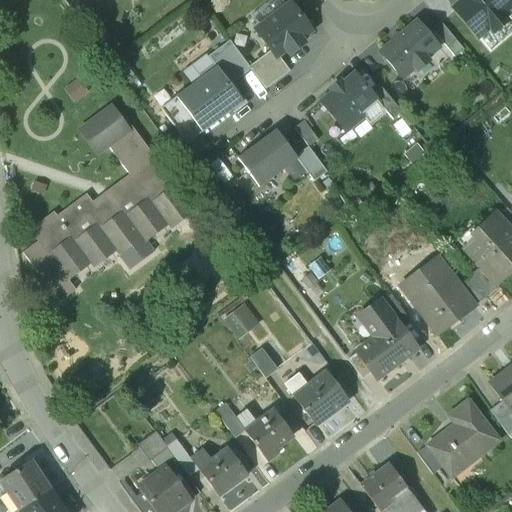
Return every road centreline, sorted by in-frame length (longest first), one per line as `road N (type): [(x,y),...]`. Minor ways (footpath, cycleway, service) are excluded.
road 1 (residential): [(257,511),(511,316)]
road 2 (residential): [(0,319),(20,382),(114,511)]
